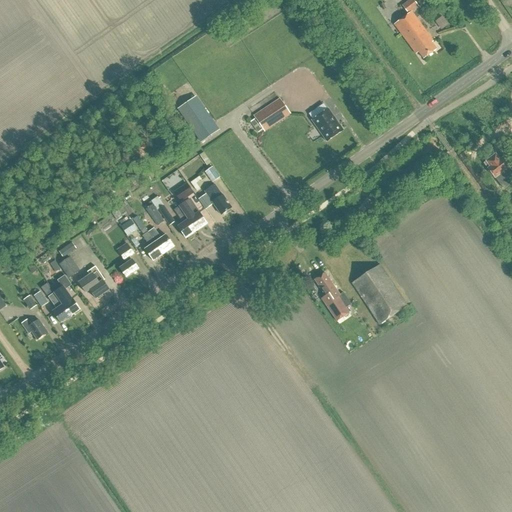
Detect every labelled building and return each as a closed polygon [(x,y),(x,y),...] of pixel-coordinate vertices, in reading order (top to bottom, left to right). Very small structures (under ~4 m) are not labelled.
[(419,7),(414,0),(410,0),(403,5),(409,14),(394,25),(416,54),(419,52),(424,59),(437,49),(432,42),(433,41),(412,12),(419,7)] [(436,20),(440,29),(447,26),(443,17),(436,20)] [(194,99),(179,109),(202,142),(217,132),(194,99)] [(263,129),(265,132),(291,115),(280,99),(255,116),(256,119),(263,129)] [(312,121),(327,142),(343,131),(338,123),(336,124),(332,119),(334,117),(328,109),(312,121)] [(256,119),(251,122),(258,133),(263,129),(256,119)] [(200,156),(207,166),(211,164),(204,154),(200,156)] [(496,154),(486,161),(486,162),(485,163),(496,178),(509,168),(498,154),(496,155),(496,154)] [(205,173),(212,183),(219,178),(212,168),(205,173)] [(187,185),(175,193),(181,202),(193,193),(187,185)] [(213,204),(221,216),(232,208),(223,195),(222,196),(215,185),(205,192),(206,194),(199,200),(206,209),(211,206),(211,205),(213,204)] [(186,203),(179,207),(196,232),(207,225),(206,223),(199,213),(191,201),(188,201),(186,203)] [(153,205),(147,210),(158,226),(164,222),(153,205)] [(163,206),(158,209),(169,226),(175,222),(163,206)] [(179,207),(174,211),(183,224),(178,227),(186,239),(196,232),(179,207)] [(138,216),(133,219),(142,234),(147,230),(138,216)] [(131,220),(121,227),(127,236),(137,229),(131,220)] [(148,233),(164,255),(174,247),(166,236),(161,239),(154,228),(148,233)] [(145,250),(154,262),(164,255),(148,233),(143,237),(150,247),(145,250)] [(125,261),(127,264),(120,269),(126,278),(139,270),(132,260),(131,261),(129,258),(134,254),(127,244),(117,251),(124,261),(125,261)] [(70,258),(60,265),(69,278),(79,271),(70,258)] [(54,272),(60,269),(55,260),(49,263),(54,272)] [(408,307),(380,265),(352,284),(379,325),(408,307)] [(86,293),(90,290),(96,299),(98,298),(99,299),(102,296),(102,295),(109,290),(103,281),(105,280),(95,267),(87,273),(89,276),(79,283),(86,293)] [(315,281),(326,297),(322,299),(337,322),(349,314),(346,309),(352,305),(344,293),(340,295),(325,274),(315,281)] [(62,288),(65,290),(71,286),(65,276),(57,281),(62,288)] [(41,288),(47,296),(53,292),(47,284),(41,288)] [(54,293),(71,317),(80,310),(72,299),(71,299),(67,292),(66,293),(65,290),(62,288),(54,293)] [(34,296),(42,307),(48,303),(40,292),(34,296)] [(53,312),(61,324),(71,317),(54,293),(48,297),(57,309),(53,312)] [(23,300),(30,310),(36,305),(29,296),(23,300)] [(22,324),(29,334),(32,332),(37,341),(48,333),(39,320),(33,324),(30,318),(22,324)]
